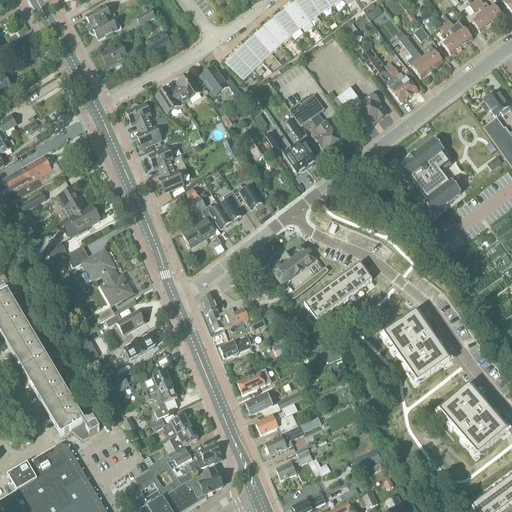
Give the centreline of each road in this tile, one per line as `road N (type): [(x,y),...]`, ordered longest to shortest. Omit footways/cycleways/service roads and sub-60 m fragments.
road 1 (residential): [(292,213),(309,232),(372,259),(429,307),(511,411)]
road 2 (residential): [(511,46),(292,213)]
road 3 (tertiary): [(260,501),(174,299)]
road 4 (tertiary): [(174,299),(97,108)]
road 5 (residential): [(292,213),(174,299)]
road 6 (unclassified): [(213,41),(97,108)]
road 7 (tertiary): [(97,108),(36,0)]
